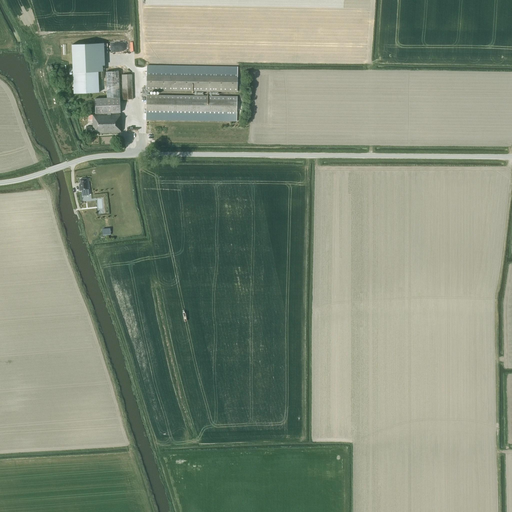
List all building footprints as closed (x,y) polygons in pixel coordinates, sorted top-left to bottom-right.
[(74,94),(99,93),(98,71),(73,72),(74,94)] [(107,98),(111,98),(95,99),(95,114),(107,113),(107,114),(89,115),(89,120),(92,120),(92,127),(86,127),(86,133),(98,132),(98,133),(120,133),(120,114),(110,114),(110,113),(120,113),(120,98),(115,98),(115,97),(120,97),(118,71),(105,72),(107,98)] [(150,92),(150,90),(237,92),(237,74),(147,72),(146,86),(145,86),(145,89),(142,89),(142,97),(146,97),(146,114),(236,115),(237,97),(148,95),(149,92),(150,92)] [(122,75),(123,100),(133,99),(132,74),(122,75)] [(89,190),(88,178),(80,179),(80,185),(79,185),(79,191),(81,190),(82,196),(89,195),(88,190),(89,190)]
